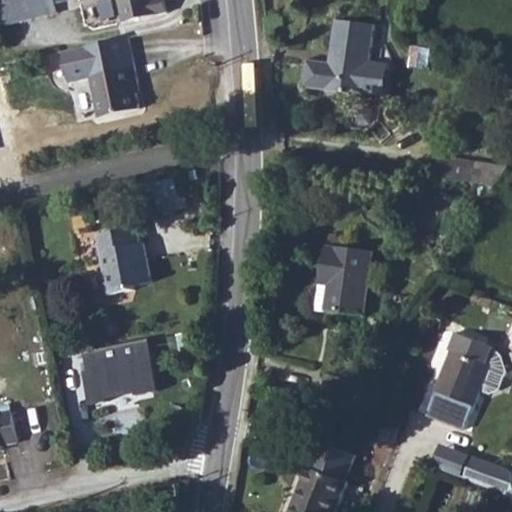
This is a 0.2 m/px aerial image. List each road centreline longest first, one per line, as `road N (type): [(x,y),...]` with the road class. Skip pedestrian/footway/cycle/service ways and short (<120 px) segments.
road 1 (unclassified): [(243,0),(252,139),(216,474)]
road 2 (residential): [(216,474),(180,472),(0,507)]
